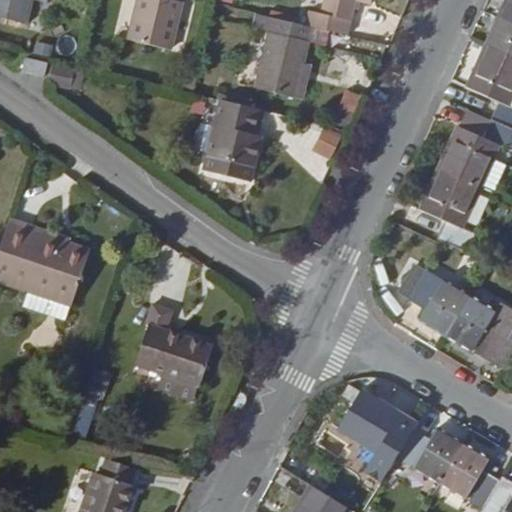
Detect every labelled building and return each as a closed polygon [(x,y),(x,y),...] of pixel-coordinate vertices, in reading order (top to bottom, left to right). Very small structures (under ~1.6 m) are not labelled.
[(0,0),(0,28),(21,34),(28,6),(29,0),(0,0)] [(43,0),(29,0),(28,6),(42,9),(43,0)] [(133,9),(124,46),(167,56),(179,0),(133,0),(131,9),(133,9)] [(304,11),(300,31),(309,33),(321,36),(343,41),(349,12),(351,5),(366,9),(367,0),(320,0),(317,14),(304,11)] [(511,0),(497,0),(488,20),(511,30),(511,0)] [(366,9),(351,5),(349,12),(364,16),(366,9)] [(511,30),(488,20),(476,48),(511,63),(511,30)] [(306,47),(309,33),(300,31),(267,23),(252,96),(293,105),(300,76),(306,47)] [(318,50),(321,36),(309,33),(306,47),(318,50)] [(457,89),(489,103),(498,107),(511,76),(511,63),(476,48),(457,89)] [(18,65),(15,78),(38,84),(41,71),(18,65)] [(61,76),(44,71),(40,88),(57,93),(61,76)] [(306,78),(300,76),(293,105),(300,106),(306,78)] [(511,76),(498,107),(511,113),(511,111),(511,76)] [(338,104),(353,110),(359,96),(344,90),(338,104)] [(511,113),(498,107),(489,103),(481,121),(511,134),(511,131),(511,113)] [(256,130),(259,116),(216,107),(198,178),(245,190),(257,145),(247,143),(250,129),(256,130)] [(473,140),(447,129),(429,170),(470,188),(489,146),(502,152),(511,134),(481,121),(473,140)] [(322,123),(310,151),(329,159),(341,132),(322,123)] [(452,228),(470,188),(429,170),(411,209),(436,221),(427,239),(457,253),(465,235),(452,228)] [(31,232),(5,223),(0,237),(0,288),(62,308),(83,248),(62,241),(60,245),(30,234),(31,232)] [(407,268),(392,295),(399,300),(416,273),(407,268)] [(436,336),(459,298),(416,273),(399,300),(416,311),(411,321),(436,336)] [(485,313),(459,298),(436,336),(493,369),(507,345),(498,340),(511,315),(511,313),(493,302),(485,313)] [(511,315),(498,340),(507,345),(511,336),(511,315)] [(159,382),(193,393),(197,395),(210,352),(145,331),(131,373),(159,382)] [(106,389),(111,373),(94,367),(88,383),(106,389)] [(188,408),(193,393),(159,382),(154,396),(188,408)] [(373,446),(389,455),(403,431),(408,424),(353,392),(330,430),(368,452),(373,446)] [(421,441),(403,431),(389,455),(388,459),(431,484),(454,445),(428,431),(421,441)] [(431,484),(475,510),(491,482),(474,472),(480,461),(454,445),(431,484)] [(135,480),(140,469),(107,454),(101,465),(135,480)] [(511,487),(494,477),(491,482),(475,510),(473,511),(511,511),(511,492),(509,491),(511,487)] [(124,511),(132,491),(90,478),(78,511),(124,511)] [(289,511),(342,511),(343,511),(305,487),(289,511)]
